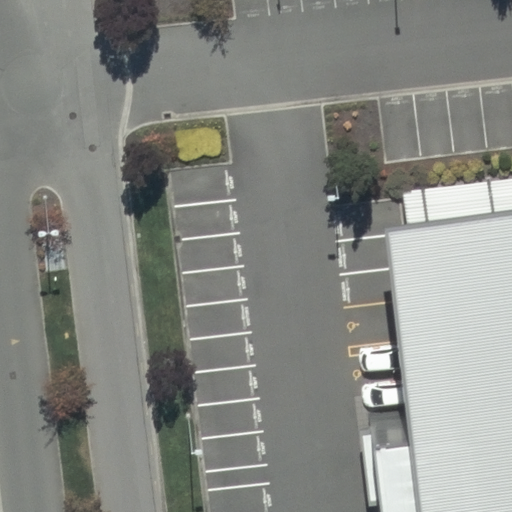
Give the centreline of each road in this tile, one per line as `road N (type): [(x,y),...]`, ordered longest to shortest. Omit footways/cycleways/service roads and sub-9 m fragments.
road 1 (unclassified): [(75,123),(126,511)]
road 2 (unclassified): [(36,511),(0,166)]
road 3 (unclassified): [(29,21),(61,27),(91,63),(92,95),(75,123)]
